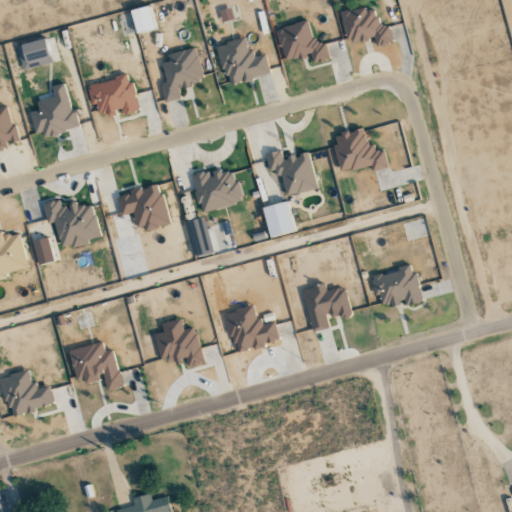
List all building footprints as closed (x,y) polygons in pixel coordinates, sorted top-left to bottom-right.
[(130,11),(136,34),(154,29),(148,6),(130,11)] [(393,43),(388,25),(380,27),(375,6),(339,14),(346,45),(375,38),(377,47),(393,43)] [(330,61),(325,42),(314,45),(308,21),(275,29),(284,63),(309,57),(311,65),(330,61)] [(23,70),(51,63),(45,39),(16,46),(23,70)] [(270,75),(265,55),(251,58),(246,39),(218,45),(226,85),(270,75)] [(167,54),(169,62),(162,63),(166,83),(161,84),(165,102),(180,98),(178,88),(203,82),(195,48),(167,54)] [(138,112),(133,82),(127,83),(127,77),(88,84),(92,106),(96,105),(98,118),(119,114),(119,116),(138,112)] [(70,111),(65,84),(52,86),(54,98),(37,101),(38,111),(30,112),(35,134),(43,132),(44,136),(79,129),(75,110),(70,111)] [(0,146),(17,143),(9,105),(0,107),(0,146)] [(339,172),(371,166),(372,170),(387,167),(383,150),(375,152),(373,143),(366,144),(362,128),(334,134),(336,145),(333,146),(339,172)] [(317,188),(308,152),(283,159),(281,150),(265,154),(270,171),(274,170),(281,197),(317,188)] [(201,212),(243,202),(238,180),(234,181),(231,170),(222,173),(221,168),(191,175),(201,212)] [(169,224),(160,185),(117,194),(122,215),(133,212),(137,231),(169,224)] [(100,239),(92,201),(69,206),(61,207),(59,199),(42,203),(47,223),(54,221),(61,248),(100,239)] [(270,238),(294,231),(286,201),(262,207),(270,238)] [(185,222),(196,257),(214,252),(203,217),(185,222)] [(0,276),(28,270),(19,233),(3,236),(2,232),(0,232),(0,276)] [(54,261),(48,237),(32,241),(39,265),(54,261)] [(423,301),(415,272),(412,273),(410,266),(372,276),(380,308),(404,302),(405,306),(423,301)] [(302,290),(312,332),(330,327),(328,320),(351,314),(344,287),(326,292),(324,284),(302,290)] [(225,313),(235,352),(279,341),(274,321),(259,325),(254,305),(225,313)] [(161,323),(163,332),(154,334),(161,364),(184,358),(186,368),(204,364),(195,327),(183,330),(181,319),(161,323)] [(69,351),(77,382),(85,380),(85,382),(104,378),(107,391),(122,387),(113,350),(104,352),(102,342),(69,351)] [(53,405),(49,386),(34,390),(29,370),(0,377),(9,416),(53,405)] [(116,511),(171,511),(167,496),(151,500),(150,494),(132,499),(134,505),(116,510),(116,511)]
